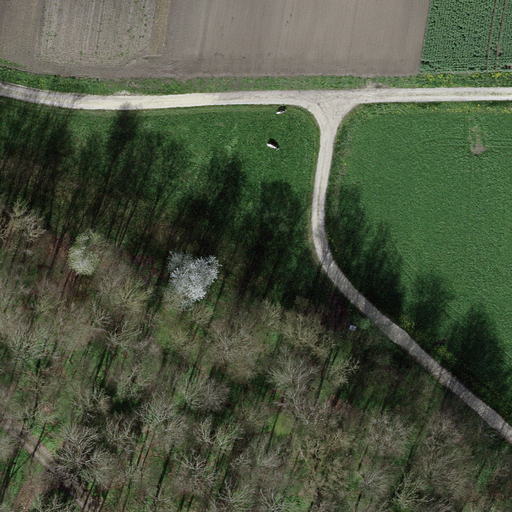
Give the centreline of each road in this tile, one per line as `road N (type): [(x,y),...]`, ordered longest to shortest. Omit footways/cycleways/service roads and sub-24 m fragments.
road 1 (track): [(0,86),(44,102),(511,91)]
road 2 (track): [(327,101),(319,241),(331,279),(511,438)]
